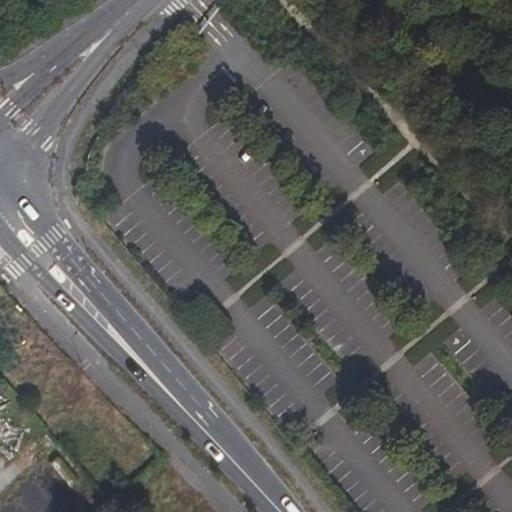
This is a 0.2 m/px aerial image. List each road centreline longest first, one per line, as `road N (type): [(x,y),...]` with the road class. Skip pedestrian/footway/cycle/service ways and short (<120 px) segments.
road 1 (secondary): [(0,207),(275,511)]
road 2 (tertiary): [(0,121),(138,0)]
